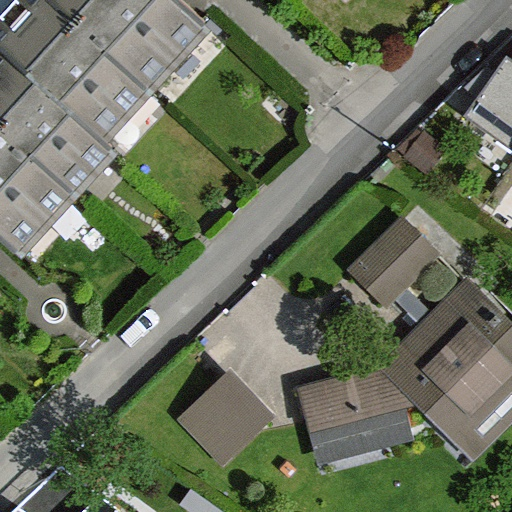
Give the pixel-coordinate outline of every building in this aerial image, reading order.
[(177,0),(3,0),(0,4),(0,225),(23,248),(210,30),(177,0)] [(511,131),(511,64),(481,110),(511,131)] [(413,206),(354,261),(392,301),(451,246),(413,206)] [(511,423),(511,319),(473,278),(386,367),(307,386),(328,465),(450,429),(479,457),(511,423)] [(243,359),(183,412),(227,462),(288,409),(243,359)] [(128,511),(117,499),(102,511),(128,511)]
